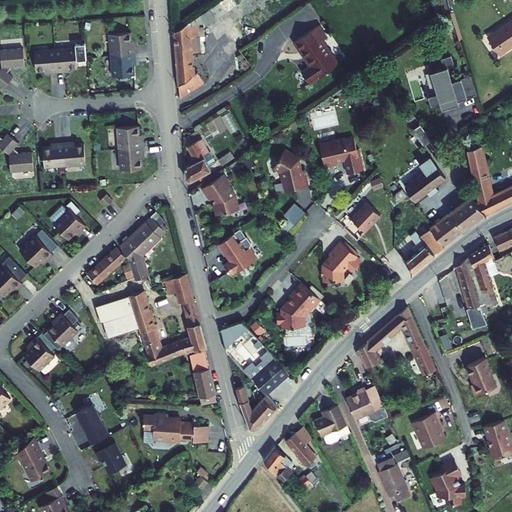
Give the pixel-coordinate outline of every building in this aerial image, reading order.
[(239,44),(242,42),(222,0),(220,0),(213,5),(218,13),(239,44)] [(222,0),(242,42),(299,5),(295,0),(222,0)] [(178,85),(180,98),(203,82),(197,73),(192,75),(190,54),(200,53),(199,37),(203,37),(202,27),(197,27),(218,13),(213,5),(173,31),(178,85)] [(511,17),(491,33),(503,49),(511,42),(511,17)] [(294,40),(310,64),(302,70),(309,82),(339,63),(323,39),(328,36),(320,24),(294,40)] [(131,62),(134,61),(133,47),(129,47),(128,33),(107,35),(111,78),(132,76),(131,62)] [(487,35),(499,52),(503,49),(491,33),(487,35)] [(0,85),(2,88),(12,77),(6,72),(9,68),(9,66),(24,65),(22,48),(0,49),(0,62),(0,67),(0,85)] [(63,69),(77,68),(75,50),(70,50),(69,48),(42,50),(42,52),(34,53),(35,71),(49,70),(49,73),(64,72),(63,69)] [(455,63),(452,53),(442,56),(445,65),(431,69),(438,90),(429,92),(432,102),(440,99),(442,106),(459,101),(458,98),(468,95),(462,76),(453,78),(449,65),(455,63)] [(477,92),(471,73),(462,76),(468,95),(477,92)] [(431,137),(420,120),(412,126),(423,142),(431,137)] [(138,155),(141,154),(140,140),(137,140),(136,126),(114,128),(118,171),(139,169),(138,155)] [(16,152),(12,148),(17,143),(6,133),(1,139),(0,137),(0,147),(7,154),(9,171),(32,170),(30,152),(16,153),(16,152)] [(205,133),(187,143),(195,156),(186,161),(187,176),(195,178),(217,164),(215,160),(208,149),(213,146),(205,133)] [(318,140),(322,161),(335,158),(335,156),(342,155),(345,169),(361,165),(359,154),(357,155),(352,133),(344,134),(344,133),(330,136),(331,137),(318,140)] [(78,162),(84,162),(83,144),(69,145),(69,142),(54,143),(55,146),(41,147),(42,165),(51,165),(51,166),(79,164),(78,162)] [(490,186),(481,142),(467,147),(470,157),(479,202),(483,208),(511,195),(511,180),(494,189),(493,185),(490,186)] [(236,145),(224,153),(228,159),(240,151),(236,145)] [(281,178),(283,187),(307,182),(303,168),(300,168),(297,155),(293,153),(294,151),(283,145),(272,164),(280,168),(282,175),(283,176),(281,178)] [(208,149),(215,160),(220,156),(213,146),(208,149)] [(443,175),(427,152),(416,160),(422,169),(403,183),(413,197),(424,189),(427,193),(435,187),(432,183),(443,175)] [(225,167),(203,182),(211,194),(213,192),(216,197),(218,208),(239,204),(236,189),(230,181),(231,177),(225,167)] [(454,203),(447,209),(461,227),(483,208),(479,202),(471,192),(462,199),(457,192),(450,198),(454,203)] [(96,199),(102,206),(109,200),(103,193),(96,199)] [(366,200),(350,216),(364,229),(379,213),(366,200)] [(294,201),(283,213),(294,223),(305,211),(294,201)] [(77,231),(82,226),(65,208),(50,223),(64,238),(74,229),(77,231)] [(447,209),(443,212),(457,230),(461,227),(447,209)] [(133,273),(133,275),(146,272),(142,250),(148,244),(155,237),(160,233),(159,232),(165,227),(150,211),(145,217),(145,216),(127,234),(120,241),(120,242),(126,248),(133,273)] [(443,212),(439,216),(453,233),(457,230),(443,212)] [(439,216),(428,224),(429,225),(443,243),(453,233),(439,216)] [(429,225),(419,233),(433,251),(443,243),(429,225)] [(497,245),(511,239),(511,235),(509,226),(493,232),(497,245)] [(403,259),(411,269),(433,251),(419,233),(414,227),(411,230),(412,232),(409,235),(414,241),(408,247),(412,252),(403,259)] [(231,229),(215,240),(222,251),(224,250),(227,248),(229,251),(228,255),(228,256),(221,260),(228,271),(233,267),(234,268),(253,256),(246,245),(248,244),(249,240),(244,233),(238,238),(236,239),(231,229)] [(44,259),(50,253),(32,234),(16,249),(32,265),(41,256),(44,259)] [(342,240),(339,238),(327,251),(330,253),(322,262),(322,266),(320,266),(320,275),(323,275),(323,279),(342,277),(341,268),(345,264),(350,268),(359,259),(353,254),(357,251),(343,238),(342,240)] [(488,240),(469,253),(477,277),(476,278),(477,282),(478,282),(482,293),(485,305),(497,301),(490,280),(482,258),(492,251),(488,240)] [(87,269),(94,278),(124,252),(122,248),(116,242),(87,269)] [(469,306),(479,303),(482,310),(486,309),(485,305),(482,293),(478,282),(477,282),(476,278),(477,277),(469,253),(466,255),(466,257),(456,265),(469,306)] [(13,288),(19,283),(1,263),(0,264),(0,293),(1,294),(10,285),(13,288)] [(128,291),(150,359),(183,346),(184,348),(205,342),(185,268),(163,276),(166,288),(174,285),(178,297),(181,296),(186,316),(185,317),(189,331),(180,332),(180,334),(160,342),(142,286),(128,291)] [(445,300),(454,297),(446,272),(438,279),(445,300)] [(319,296),(300,279),(289,292),(290,292),(285,298),(286,299),(282,304),(279,304),(279,309),(275,309),(275,320),(280,320),(280,321),(283,321),(283,324),(302,323),(301,313),(303,313),(308,307),(308,306),(311,303),(312,304),(319,296)] [(404,325),(424,372),(435,368),(408,304),(398,312),(404,325)] [(46,326),(61,341),(76,326),(60,308),(54,314),(56,316),(46,326)] [(391,319),(396,331),(404,325),(398,312),(391,319)] [(226,347),(231,354),(254,334),(240,318),(220,324),(226,347)] [(359,348),(366,364),(378,359),(374,349),(396,331),(391,319),(359,348)] [(258,323),(254,329),(262,334),(266,328),(258,323)] [(52,341),(40,328),(35,333),(48,346),(52,341)] [(37,366),(53,351),(48,346),(35,333),(35,332),(29,338),(31,341),(22,349),(37,366)] [(216,395),(203,344),(189,348),(198,393),(197,393),(198,398),(216,395)] [(247,374),(261,394),(287,370),(272,353),(247,374)] [(470,383),(474,393),(495,385),(485,357),(466,364),(472,382),(470,383)] [(0,401),(9,394),(0,384),(0,401)] [(244,384),(236,386),(246,428),(252,428),(271,407),(261,394),(250,405),(244,384)] [(391,424),(378,393),(368,396),(368,394),(360,397),(361,400),(350,404),(359,426),(371,421),(373,427),(378,429),(391,424)] [(89,443),(110,433),(95,400),(73,410),(89,443)] [(315,420),(322,436),(324,435),(327,442),(330,443),(338,440),(340,437),(337,430),(348,424),(338,403),(322,409),(324,416),(315,420)] [(144,420),(144,425),(154,425),(154,433),(166,434),(166,436),(180,436),(180,433),(193,433),(193,435),(208,435),(208,418),(200,418),(200,416),(181,415),(181,412),(172,412),(172,414),(168,414),(168,409),(154,408),(154,410),(143,410),(143,420),(144,420)] [(412,421),(423,447),(445,438),(441,427),(442,426),(436,411),(412,421)] [(511,443),(504,420),(484,426),(491,447),(490,448),(494,459),(511,452),(511,443)] [(303,423),(300,426),(310,438),(311,437),(303,423)] [(337,430),(340,437),(351,432),(348,424),(337,430)] [(286,438),(305,461),(314,454),(305,442),(310,438),(300,426),(286,438)] [(49,467),(32,432),(13,450),(20,457),(30,477),(49,467)] [(124,460),(113,438),(94,447),(98,455),(100,454),(107,468),(124,460)] [(265,458),(284,481),(293,474),(286,465),(289,462),(275,445),(265,458)] [(379,472),(380,476),(399,465),(398,464),(396,465),(393,458),(377,465),(380,471),(379,472)] [(453,461),(439,467),(441,470),(430,475),(431,477),(429,478),(435,491),(435,498),(444,498),(444,506),(455,506),(456,499),(463,499),(464,487),(458,486),(456,480),(458,479),(456,476),(460,475),(453,461)] [(196,467),(203,473),(207,469),(199,463),(196,467)] [(393,495),(396,503),(412,497),(409,489),(414,487),(409,475),(411,475),(408,468),(401,470),(399,465),(380,476),(389,497),(393,495)] [(304,486),(308,491),(320,481),(312,471),(307,475),(311,480),(304,486)] [(194,480),(201,486),(207,479),(199,473),(194,480)] [(300,481),(304,486),(311,480),(307,475),(300,481)] [(43,511),(65,511),(67,511),(60,499),(63,497),(60,490),(59,491),(55,482),(43,488),(47,496),(38,501),(43,511)] [(108,506),(112,511),(123,511),(115,494),(105,500),(108,506)] [(153,511),(148,503),(135,510),(135,511),(153,511)]
